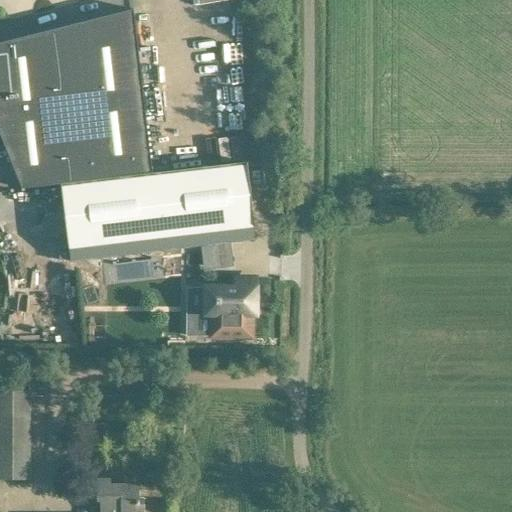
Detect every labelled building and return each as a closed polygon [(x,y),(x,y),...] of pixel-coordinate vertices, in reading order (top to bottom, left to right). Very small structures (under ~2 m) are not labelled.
[(153,173),(134,10),(0,44),(0,133),(22,189),(51,185),(61,184),(153,173)] [(204,62),(181,63),(183,116),(206,115),(204,62)] [(153,173),(61,184),(70,261),(256,239),(247,162),(242,163),(153,173)] [(188,288),(187,335),(211,335),(211,337),(252,337),(252,315),(256,315),(256,278),(236,278),(236,287),(206,287),(206,288),(188,288)] [(0,392),(0,479),(29,479),(29,413),(30,392),(0,392)] [(99,480),(99,500),(100,500),(100,511),(145,511),(146,500),(141,500),(141,485),(112,485),(112,480),(99,480)]
